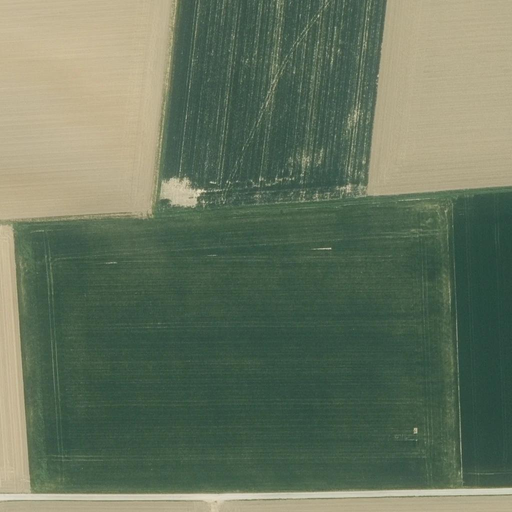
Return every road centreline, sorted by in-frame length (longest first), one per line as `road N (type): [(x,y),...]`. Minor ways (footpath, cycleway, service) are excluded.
road 1 (track): [(511,490),(0,499)]
road 2 (track): [(175,0),(156,213),(0,223)]
road 3 (track): [(156,213),(511,191)]
